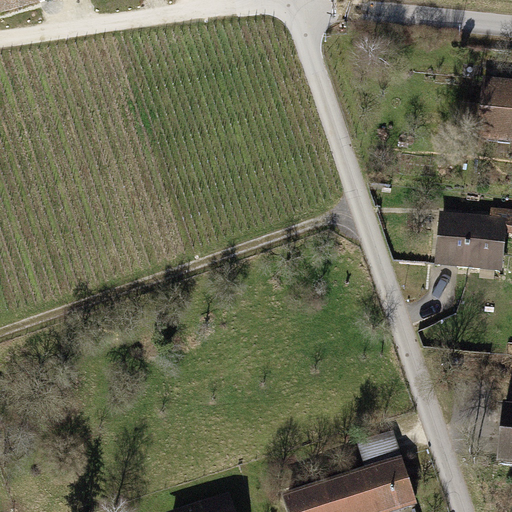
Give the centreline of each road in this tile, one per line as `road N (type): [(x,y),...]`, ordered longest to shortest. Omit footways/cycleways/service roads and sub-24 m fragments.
road 1 (residential): [(511,25),(299,3),(466,511)]
road 2 (track): [(0,332),(364,207)]
road 3 (track): [(0,39),(247,1),(299,3)]
